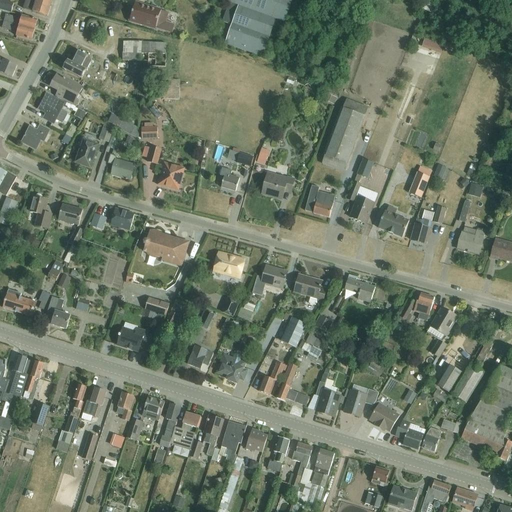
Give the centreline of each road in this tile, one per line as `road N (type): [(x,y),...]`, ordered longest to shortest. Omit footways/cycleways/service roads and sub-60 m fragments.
road 1 (tertiary): [(511,494),(0,332)]
road 2 (residential): [(511,306),(61,181),(0,153)]
road 3 (unclassified): [(0,130),(52,41),(65,0)]
